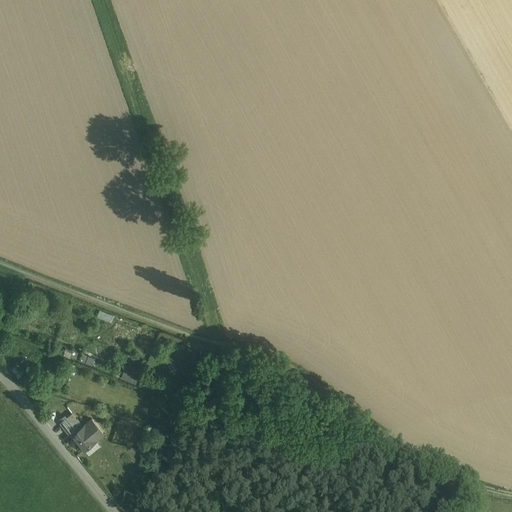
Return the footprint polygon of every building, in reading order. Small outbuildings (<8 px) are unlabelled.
[(100,318),(112,321),(114,315),(101,312),(100,318)] [(122,378),(138,384),(142,373),(126,367),(122,378)] [(72,412),(60,422),(65,427),(67,426),(72,421),(76,418),(72,412)] [(78,429),(79,431),(74,435),(85,448),(91,443),(89,441),(94,438),(95,440),(103,433),(91,418),(78,429)] [(78,429),(72,421),(67,426),(74,435),(79,431),(78,429)]
